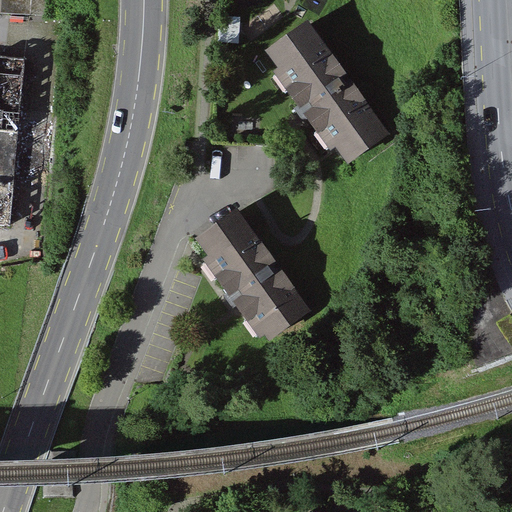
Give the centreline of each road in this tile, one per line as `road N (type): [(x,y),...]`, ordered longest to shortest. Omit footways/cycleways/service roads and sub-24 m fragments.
road 1 (primary): [(143,0),(125,149),(4,511)]
road 2 (residential): [(84,511),(91,458),(122,363),(203,176)]
road 3 (tertiary): [(491,0),(511,209)]
